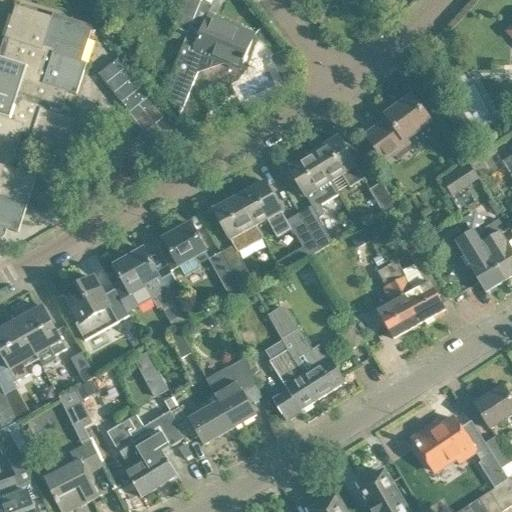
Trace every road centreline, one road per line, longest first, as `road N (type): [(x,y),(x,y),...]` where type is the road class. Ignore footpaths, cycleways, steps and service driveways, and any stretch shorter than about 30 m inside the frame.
road 1 (residential): [(0,281),(343,89)]
road 2 (unclassified): [(209,511),(511,328)]
road 3 (residential): [(343,89),(442,0)]
